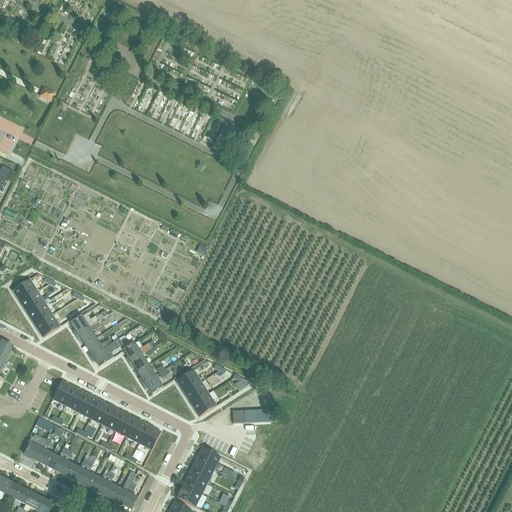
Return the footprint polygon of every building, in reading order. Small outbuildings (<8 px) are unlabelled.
[(226,103),(230,94),(215,89),(212,98),(226,103)] [(51,103),(55,95),(44,90),(40,98),(51,103)] [(2,169),(0,172),(0,194),(2,196),(13,174),(2,169)] [(197,255),(204,258),(207,251),(200,247),(197,255)] [(29,281),(12,292),(19,304),(37,293),(29,281)] [(37,293),(20,304),(24,310),(26,315),(27,316),(45,305),(37,293)] [(45,305),(27,316),(34,328),(52,316),(45,305)] [(52,316),(34,328),(42,340),(60,328),(52,316)] [(96,317),(85,324),(81,318),(71,325),(75,332),(73,333),(76,337),(89,329),(93,327),(99,323),(96,317)] [(102,327),(99,323),(93,327),(96,331),(102,327)] [(89,329),(76,337),(79,342),(81,340),(85,347),(95,340),(91,334),(96,331),(93,327),(89,329)] [(119,339),(131,332),(129,328),(117,334),(119,339)] [(102,351),(106,348),(112,344),(109,339),(99,346),(95,340),(85,347),(89,353),(87,354),(90,359),(102,351)] [(106,348),(109,352),(117,347),(118,349),(122,347),(118,340),(112,344),(106,348)] [(13,349),(2,343),(0,347),(0,358),(7,362),(13,349)] [(142,349),(145,354),(151,350),(148,345),(142,349)] [(134,346),(124,352),(128,359),(126,360),(129,364),(141,357),(141,356),(145,354),(142,349),(138,352),(134,346)] [(102,351),(90,359),(93,363),(95,362),(99,368),(114,359),(109,352),(106,348),(102,351)] [(154,348),(151,350),(145,354),(148,358),(154,354),(154,353),(156,351),(154,348)] [(138,374),(148,367),(141,357),(129,364),(132,369),(134,367),(138,374)] [(192,357),(187,361),(191,367),(197,363),(192,357)] [(159,375),(165,371),(162,366),(156,370),(159,375)] [(143,386),(155,378),(148,367),(138,374),(142,380),(140,381),(143,386)] [(169,368),(165,371),(159,375),(162,379),(172,373),(169,368)] [(194,372),(176,383),(178,387),(181,391),(184,395),(202,384),(194,372)] [(155,378),(143,386),(146,390),(147,389),(152,396),(162,389),(155,378)] [(55,394),(52,401),(65,408),(74,389),(73,388),(61,383),(55,394)] [(202,384),(184,395),(192,407),(209,396),(202,384)] [(74,389),(65,408),(77,414),(87,396),(83,394),(74,389)] [(87,396),(77,414),(89,421),(99,402),(94,399),(87,396)] [(209,396),(192,407),(192,408),(195,413),(198,417),(199,419),(217,408),(209,396)] [(159,399),(157,404),(168,410),(171,405),(159,399)] [(99,402),(89,421),(102,427),(111,409),(99,402)] [(111,409),(102,427),(114,433),(124,415),(111,409)] [(124,415),(114,433),(127,440),(136,421),(124,415)] [(136,421),(127,440),(139,446),(148,427),(136,421)] [(148,427),(139,446),(152,452),(161,434),(148,427)] [(57,428),(54,435),(60,438),(64,431),(57,428)] [(24,457),(35,462),(46,441),(41,438),(36,448),(30,445),(24,457)] [(35,462),(46,468),(52,456),(45,453),(50,443),(46,441),(35,462)] [(46,468),(56,473),(67,452),(63,449),(58,459),(52,456),(46,468)] [(202,449),(196,462),(214,471),(221,459),(202,449)] [(56,473),(67,479),(73,467),(67,464),(72,454),(67,452),(56,473)] [(91,457),(88,462),(89,463),(78,484),(88,490),(94,478),(88,474),(96,459),(91,457)] [(67,479),(78,484),(89,463),(88,462),(84,460),(79,470),(73,467),(67,479)] [(196,462),(189,474),(208,484),(214,471),(196,462)] [(88,490),(99,495),(110,473),(105,471),(101,481),(94,478),(88,490)] [(99,495),(109,500),(116,489),(109,485),(114,476),(110,473),(99,495)] [(189,474),(183,487),(202,496),(208,484),(189,474)] [(0,502),(10,484),(0,478),(0,502)] [(131,484),(120,506),(131,511),(137,500),(131,496),(138,481),(134,479),(131,484)] [(109,500),(120,506),(131,484),(127,482),(122,492),(116,489),(109,500)] [(21,489),(10,484),(0,502),(0,505),(3,507),(6,502),(2,500),(4,496),(15,501),(21,489)] [(183,487),(177,499),(195,509),(202,496),(183,487)] [(31,495),(21,489),(15,501),(25,506),(31,495)] [(25,506),(23,510),(26,511),(28,511),(30,509),(36,511),(42,500),(31,495),(25,506)] [(49,511),(53,505),(42,500),(36,511),(49,511)]
